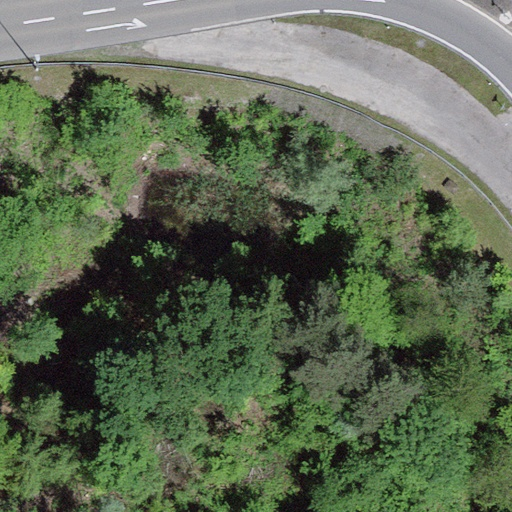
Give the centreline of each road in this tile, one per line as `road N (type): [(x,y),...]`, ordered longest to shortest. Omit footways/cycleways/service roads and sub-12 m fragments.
road 1 (trunk): [(0,48),(312,0)]
road 2 (trunk): [(330,0),(400,2),(451,24),(511,68)]
